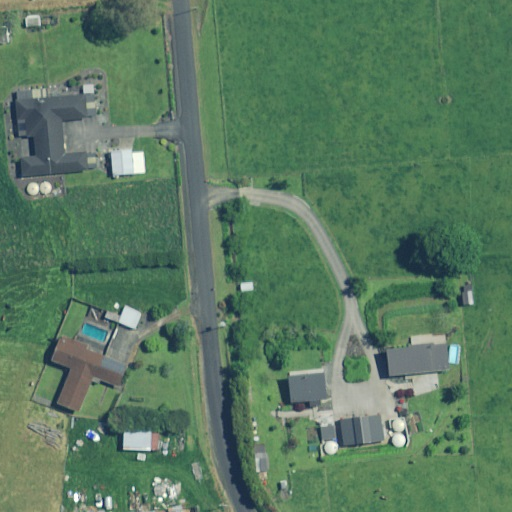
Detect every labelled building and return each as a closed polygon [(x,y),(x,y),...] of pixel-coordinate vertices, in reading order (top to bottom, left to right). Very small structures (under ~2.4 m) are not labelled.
[(41,26),(40,17),(26,18),(26,27),(41,26)] [(86,119),(84,95),(15,101),(17,121),(25,121),(27,138),(34,138),(36,157),(20,159),(22,177),(87,171),(86,153),(64,155),(61,122),(86,119)] [(133,174),(131,151),(111,152),(113,175),(133,174)] [(141,313),(125,307),(119,322),(135,329),(141,313)] [(87,348),(63,339),(54,362),(71,369),(57,404),(78,412),(91,378),(118,388),(126,366),(86,350),(87,348)] [(447,371),(445,345),(386,351),(389,377),(447,371)] [(326,400),(324,374),(288,378),(290,403),(326,400)] [(383,442),(380,417),(340,421),(343,446),(383,442)] [(334,440),(333,427),(320,428),(321,441),(334,440)] [(404,435),(393,436),(394,447),(404,446),(404,435)] [(176,486),(167,489),(170,501),(179,498),(176,486)]
